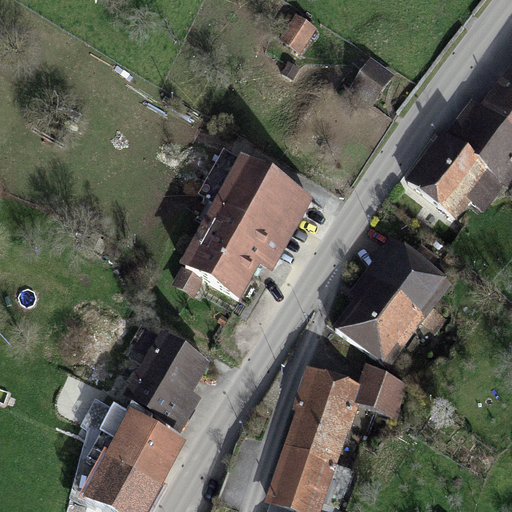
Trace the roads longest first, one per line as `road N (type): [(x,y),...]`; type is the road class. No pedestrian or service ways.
road 1 (tertiary): [(325,257),(377,173),(507,0)]
road 2 (tertiary): [(170,511),(325,257)]
road 3 (residential): [(248,511),(295,379),(330,311),(325,257)]
